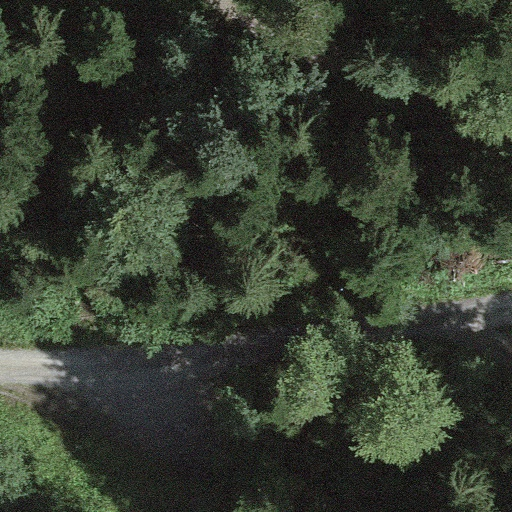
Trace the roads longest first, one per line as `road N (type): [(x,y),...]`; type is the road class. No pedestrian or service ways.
road 1 (track): [(100,362),(194,356),(511,294)]
road 2 (track): [(215,0),(293,44),(401,84),(511,108)]
road 3 (track): [(100,362),(208,511)]
